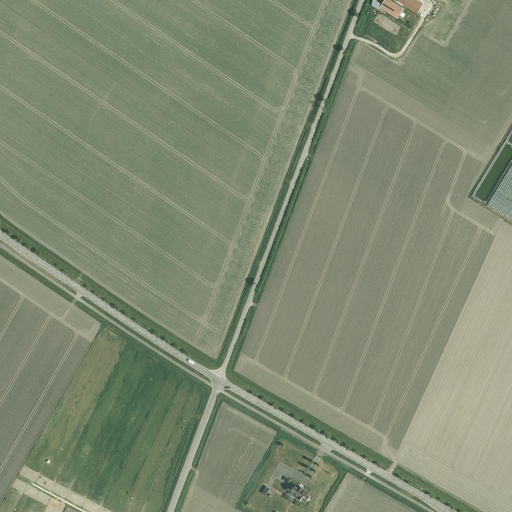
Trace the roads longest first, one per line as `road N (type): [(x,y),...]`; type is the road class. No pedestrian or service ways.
road 1 (unclassified): [(219,380),(362,0)]
road 2 (tertiary): [(449,511),(219,380)]
road 3 (tertiary): [(219,380),(0,232)]
road 4 (unclassified): [(171,511),(219,380)]
